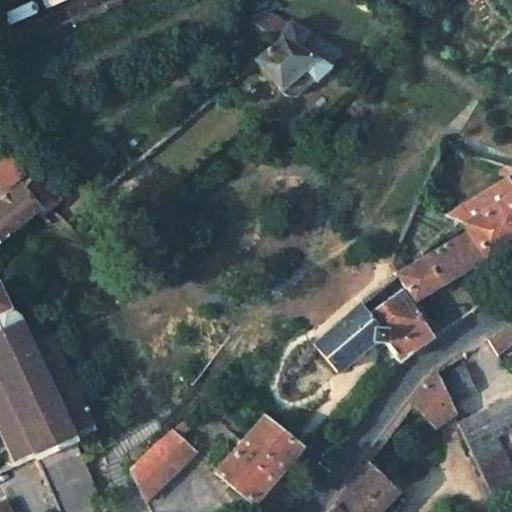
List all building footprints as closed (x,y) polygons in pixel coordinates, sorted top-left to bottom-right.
[(264,10),(247,19),(279,38),(287,24),(264,10)] [(287,24),(279,38),(280,39),(280,38),(296,47),(305,32),(288,23),(287,24)] [(280,39),(254,61),(280,90),(285,96),(295,97),(313,80),(328,67),(296,47),(280,38),(280,39)] [(8,155),(0,162),(0,182),(7,190),(26,174),(8,155)] [(33,175),(25,183),(49,209),(60,199),(33,175)] [(511,190),(504,178),(446,214),(465,222),(511,193),(511,190)] [(19,188),(0,202),(0,240),(30,217),(37,211),(37,210),(19,188)] [(511,193),(465,222),(463,223),(468,232),(483,256),(511,239),(511,193)] [(37,211),(30,217),(42,229),(49,220),(42,214),(41,215),(37,211)] [(407,269),(397,274),(414,298),(483,256),(468,232),(407,269)] [(359,305),(313,345),(336,371),(372,340),(374,342),(377,342),(381,343),(382,341),(398,362),(411,350),(426,340),(430,337),(399,291),(366,315),(359,305)] [(31,316),(17,303),(10,311),(19,320),(20,320),(22,322),(31,316)] [(10,311),(5,309),(0,311),(0,436),(14,467),(33,458),(34,459),(48,452),(47,450),(52,448),(58,445),(59,447),(73,441),(72,438),(92,429),(90,426),(78,399),(41,320),(31,316),(22,322),(20,320),(19,320),(10,311)] [(511,356),(511,322),(493,333),(507,360),(511,356)] [(460,365),(437,381),(449,406),(474,390),(460,365)] [(437,381),(433,373),(433,374),(410,404),(434,426),(453,414),(449,406),(437,381)] [(260,388),(249,377),(242,384),(254,394),(260,388)] [(511,397),(458,423),(469,448),(511,428),(511,397)] [(265,415),(215,473),(251,504),(301,444),(265,415)] [(181,421),(172,431),(179,437),(188,428),(181,421)] [(131,471),(136,483),(144,500),(192,452),(188,447),(181,440),(179,437),(172,431),(131,471)] [(511,490),(511,472),(496,438),(470,449),(495,499),(496,499),(511,491),(511,490)] [(380,463),(372,456),(366,463),(371,469),(377,467),(380,463)] [(366,463),(327,511),(377,511),(378,511),(395,493),(371,469),(366,463)] [(511,492),(511,491),(496,499),(502,511),(509,507),(511,505),(511,492)] [(0,511),(8,511),(3,501),(0,502),(0,511)]
